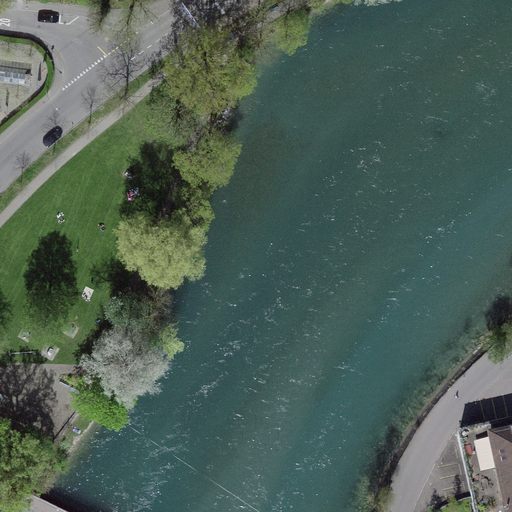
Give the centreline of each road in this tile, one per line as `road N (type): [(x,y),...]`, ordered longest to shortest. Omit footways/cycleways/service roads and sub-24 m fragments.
road 1 (residential): [(397,511),(440,422),(511,349)]
road 2 (residential): [(114,69),(0,167)]
road 3 (residential): [(0,20),(64,31),(114,69)]
road 4 (residential): [(214,0),(114,69)]
